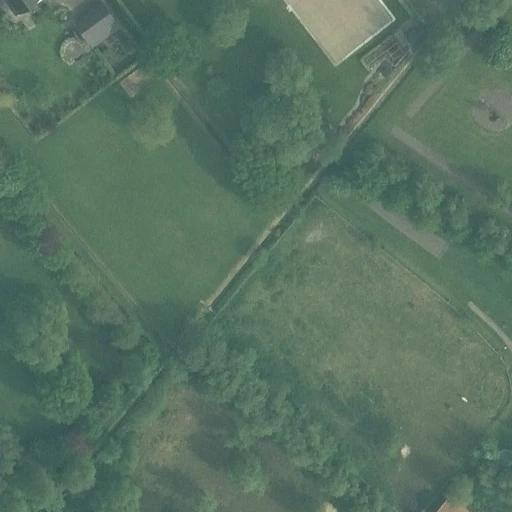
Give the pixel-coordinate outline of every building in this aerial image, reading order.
[(27,0),(5,0),(13,11),(27,0)] [(118,25),(102,2),(75,22),(91,45),(118,25)] [(405,34),(401,28),(394,33),(403,46),(421,34),(415,27),(405,34)] [(326,144),(316,130),(300,142),(311,155),(326,144)] [(473,511),(452,492),(433,511),(473,511)]
